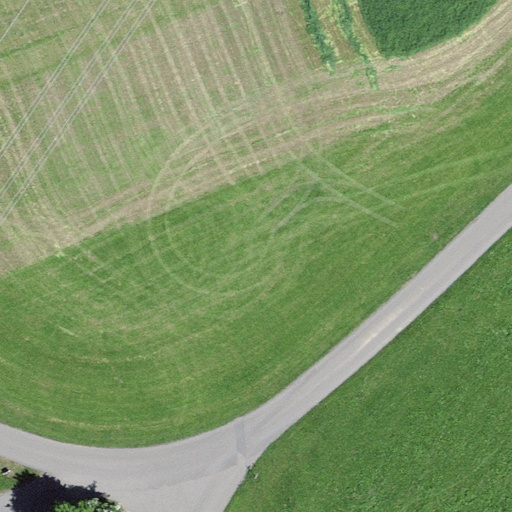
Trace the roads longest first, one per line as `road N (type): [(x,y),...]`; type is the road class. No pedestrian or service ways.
road 1 (unclassified): [(206,503),(318,383),(511,207)]
road 2 (unclassified): [(0,439),(206,503)]
